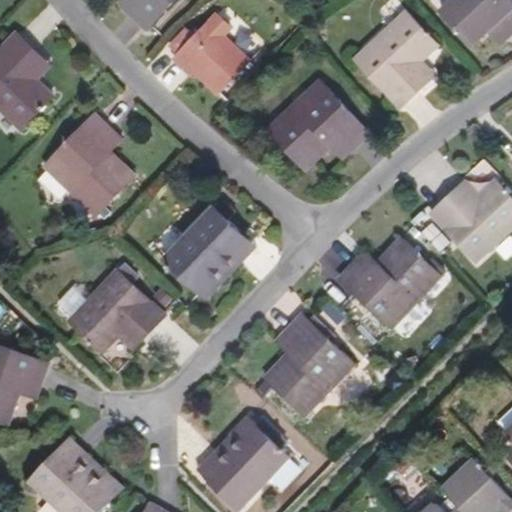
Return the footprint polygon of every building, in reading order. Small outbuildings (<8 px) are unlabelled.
[(138,0),(122,0),(120,2),(128,10),(138,0)] [(176,0),(138,0),(128,10),(147,30),(176,0)] [(451,0),(439,12),(446,21),(462,6),(456,0),(451,0)] [(511,32),(511,3),(509,0),(456,0),(462,6),(446,21),(470,46),(487,30),(494,24),(506,37),(511,32)] [(218,95),(261,49),(234,25),(231,28),(218,15),(198,36),(188,28),(171,46),(179,54),(174,59),(184,69),(187,65),(218,95)] [(428,86),(414,72),(423,63),(439,48),(407,15),(356,62),(401,112),(428,86)] [(499,43),(506,37),(494,24),(487,30),(499,43)] [(52,99),(34,82),(27,75),(40,60),(14,35),(0,50),(0,112),(20,132),(52,99)] [(34,82),(48,67),(40,60),(27,75),(34,82)] [(437,78),(423,63),(414,72),(428,86),(437,78)] [(368,135),(321,83),(267,132),(305,173),(330,149),(338,142),(349,153),(368,135)] [(135,180),(110,157),(102,150),(115,136),(95,117),(44,169),(97,220),(135,180)] [(110,157),(123,144),(115,136),(102,150),(110,157)] [(341,161),(349,153),(338,142),(330,149),(341,161)] [(474,263),(511,228),(511,198),(497,182),(480,197),(472,206),(457,191),(431,215),(474,263)] [(472,206),(480,197),(466,183),(457,191),(472,206)] [(214,274),(248,239),(214,205),(165,256),(207,297),(222,282),(214,274)] [(222,282),(256,247),(248,239),(214,274),(222,282)] [(391,331),(441,279),(401,240),(378,265),(370,273),(357,260),(338,280),(391,331)] [(378,265),(365,252),(357,260),(370,273),(378,265)] [(166,317),(119,272),(70,324),(104,355),(118,339),(126,330),(141,344),(166,317)] [(304,417),(356,363),(304,313),(283,334),(296,345),(287,354),(250,392),(259,400),(272,386),(304,417)] [(133,353),(141,344),(126,330),(118,339),(133,353)] [(287,354),(296,345),(283,334),(275,342),(287,354)] [(37,386),(46,363),(0,345),(0,421),(5,423),(17,391),(21,381),(37,386)] [(33,397),(37,386),(21,381),(17,391),(33,397)] [(290,459),(282,451),(288,446),(263,422),(258,429),(248,418),(232,435),(240,442),(206,478),(241,511),(290,459)] [(206,478),(240,442),(232,435),(199,470),(206,478)] [(104,474),(70,440),(61,448),(96,482),(104,474)] [(56,511),(99,511),(120,490),(104,474),(96,482),(61,448),(27,483),(56,511)] [(507,511),(511,508),(511,497),(474,456),(441,486),(458,505),(464,511),(493,511),(497,508),(501,511),(507,511)] [(169,511),(151,501),(143,511),(169,511)] [(464,511),(458,505),(450,511),(443,511),(433,501),(421,511),(464,511)]
